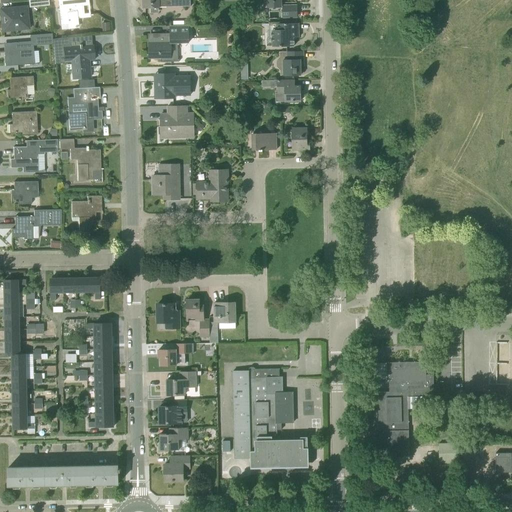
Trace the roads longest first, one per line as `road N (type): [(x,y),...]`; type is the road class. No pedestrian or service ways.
road 1 (residential): [(340,511),(333,161)]
road 2 (residential): [(130,217),(258,213),(258,162),(333,161)]
road 3 (residential): [(139,505),(132,283)]
road 4 (residential): [(130,217),(123,0)]
road 5 (residential): [(261,335),(259,281),(132,283)]
road 6 (residential): [(333,161),(328,0)]
road 7 (residential): [(0,260),(131,257)]
